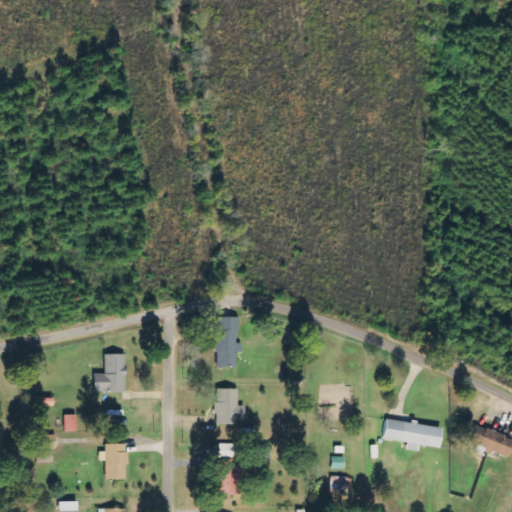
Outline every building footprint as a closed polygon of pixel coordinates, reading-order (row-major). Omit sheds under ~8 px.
[(236,367),(235,352),(241,352),(241,344),(237,344),(237,317),(215,317),(216,367),(236,367)] [(104,374),(93,375),(93,393),(125,392),(125,354),(104,354),(104,374)] [(214,424),(243,424),(244,406),(237,406),(237,389),(215,389),(214,424)] [(75,415),(63,415),(63,432),(75,431),(75,415)] [(440,426),(385,420),(383,440),(406,443),(405,450),(416,452),(417,445),(437,448),(440,426)] [(511,445),(511,439),(474,425),(468,443),(476,446),(475,448),(507,460),(511,445)] [(35,450),(55,449),(54,434),(34,435),(35,450)] [(104,480),(125,480),(126,444),(104,444),(104,452),(98,452),(98,461),(104,461),(104,480)] [(241,467),(234,467),(234,444),(215,444),(214,496),(241,496),(241,467)] [(271,460),(270,445),(252,446),(252,460),(271,460)] [(52,452),(35,452),(36,463),(52,463),(52,452)]
